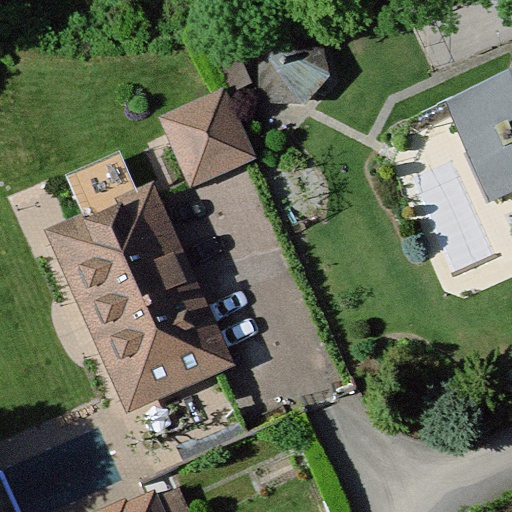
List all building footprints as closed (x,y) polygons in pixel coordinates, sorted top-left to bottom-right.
[(237,45),(238,98),(330,97),(329,44),(237,45)] [(511,75),(447,105),(490,200),(511,189),(511,75)] [(224,100),(167,124),(193,183),(250,159),(224,100)] [(84,224),(50,239),(128,409),(227,364),(152,199),(140,205),(119,159),(66,183),(84,224)] [(159,498),(127,511),(188,511),(181,497),(162,505),(159,498)]
